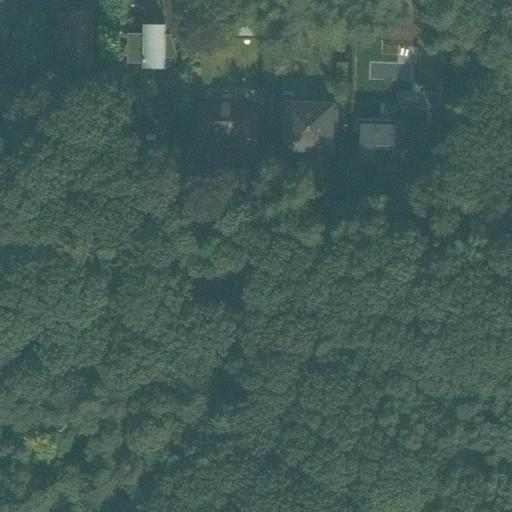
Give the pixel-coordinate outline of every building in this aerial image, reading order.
[(153,0),(156,10),(170,8),(168,0),(153,0)] [(57,67),(94,67),(94,10),(58,11),(58,26),(42,27),(42,48),(56,47),(57,67)] [(144,71),(167,72),(167,26),(144,26),(144,34),(128,34),(128,65),(144,65),(144,71)] [(0,97),(19,97),(18,41),(0,41),(0,97)] [(226,168),(258,167),(257,101),(200,101),(200,141),(225,141),(226,168)] [(284,153),(333,156),(336,104),(287,101),(284,153)] [(363,176),(431,176),(431,121),(363,121),(363,176)]
